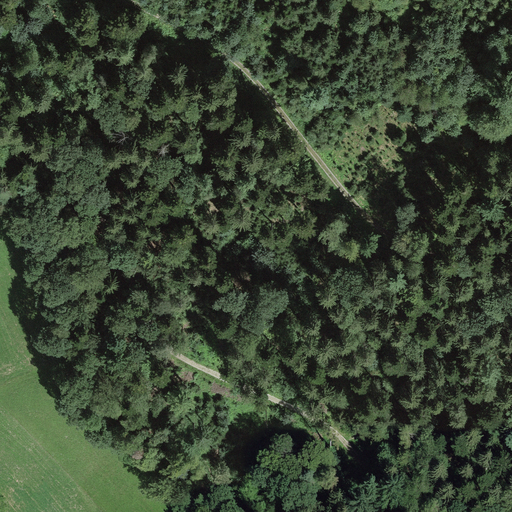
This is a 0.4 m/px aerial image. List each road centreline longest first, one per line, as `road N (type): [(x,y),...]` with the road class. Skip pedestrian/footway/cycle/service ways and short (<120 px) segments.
road 1 (track): [(0,113),(52,119),(106,171),(175,324),(206,346),(364,405),(391,435),(414,511)]
road 2 (track): [(511,281),(398,238),(357,209),(246,70),(204,34),(131,0)]
